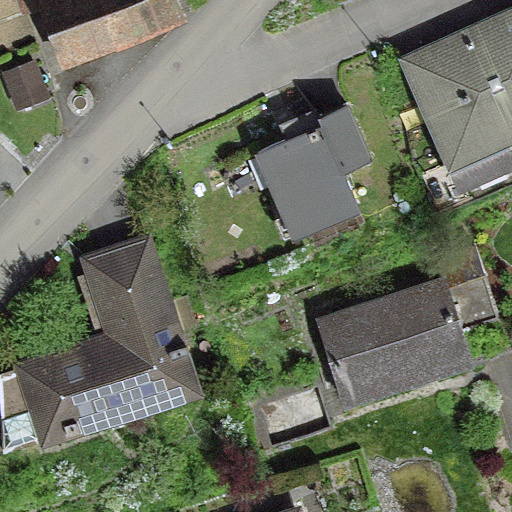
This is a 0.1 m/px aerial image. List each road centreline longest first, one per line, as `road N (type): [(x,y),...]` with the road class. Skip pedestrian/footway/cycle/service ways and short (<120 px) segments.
road 1 (residential): [(0,256),(215,24)]
road 2 (residential): [(215,24),(285,40),(412,0)]
